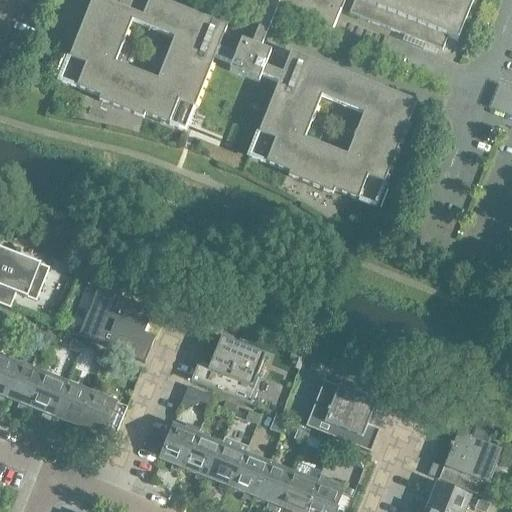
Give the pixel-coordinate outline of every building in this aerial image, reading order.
[(91,0),(59,82),(99,98),(98,102),(143,119),(144,116),(185,132),(214,58),(231,65),(229,72),(258,84),(261,77),(278,84),(249,158),(289,174),(288,177),(332,195),(334,192),(374,208),(416,103),(290,53),(282,75),(265,68),(270,54),(260,50),(276,10),(281,12),(332,32),(341,11),(345,0),(354,0),(349,14),(442,51),(447,37),(457,42),(473,0),(251,0),(267,6),(251,46),(241,42),(235,56),(218,49),(227,28),(157,0),(91,0)] [(0,305),(10,309),(16,295),(36,303),(49,269),(0,249),(0,305)] [(69,325),(66,333),(77,337),(113,351),(144,364),(150,348),(140,344),(153,311),(97,289),(80,330),(69,325)] [(173,328),(182,305),(170,301),(161,323),(173,328)] [(184,332),(193,310),(182,305),(173,328),(184,332)] [(196,337),(204,314),(193,310),(184,332),(196,337)] [(11,317),(0,312),(0,322),(7,326),(11,317)] [(206,341),(214,322),(215,319),(204,314),(196,337),(206,341)] [(31,335),(34,326),(23,322),(20,331),(31,335)] [(59,336),(47,332),(44,340),(55,345),(59,336)] [(190,382),(250,406),(262,378),(257,376),(265,356),(221,338),(212,360),(210,367),(198,362),(190,382)] [(79,354),(82,346),(82,345),(71,341),(68,350),(79,354)] [(103,364),(106,356),(106,355),(95,350),(91,359),(103,364)] [(289,351),(285,360),(291,363),(289,368),(298,372),(304,358),(304,357),(289,351)] [(0,396),(6,399),(20,365),(0,357),(0,396)] [(305,357),(300,370),(308,373),(313,360),(305,357)] [(130,365),(119,360),(115,369),(127,374),(130,365)] [(30,409),(44,375),(20,365),(6,399),(30,409)] [(54,418),(67,384),(44,375),(30,409),(54,418)] [(77,427),(91,394),(67,384),(54,418),(77,427)] [(188,388),(184,397),(179,410),(191,414),(197,402),(209,406),(213,398),(188,388)] [(370,454),(375,443),(361,437),(376,403),(339,388),(320,434),(370,454)] [(398,417),(408,395),(396,390),(387,412),(398,417)] [(127,408),(91,394),(77,427),(114,442),(127,408)] [(411,422),(419,399),(408,395),(398,417),(411,422)] [(422,427),(431,404),(419,399),(411,422),(422,427)] [(236,407),(225,402),(221,412),(233,416),(236,407)] [(432,431),(441,408),(431,404),(422,427),(432,431)] [(452,412),(441,408),(432,431),(443,435),(452,412)] [(260,417),(249,412),(245,421),(257,425),(260,417)] [(281,435),(284,426),(286,420),(275,416),(269,431),(281,435)] [(184,470),(198,436),(200,430),(186,425),(184,431),(173,426),(159,460),(184,470)] [(308,436),(307,435),(297,431),(293,440),(305,444),(308,436)] [(432,463),(427,477),(461,489),(469,469),(484,475),(494,448),(457,433),(446,459),(449,461),(446,469),(443,468),(443,467),(432,463)] [(222,446),(221,446),(198,436),(184,470),(208,479),(222,446)] [(232,489),(246,455),(246,456),(249,448),(224,438),(221,446),(222,446),(208,479),(232,489)] [(332,445),(321,441),(317,450),(329,454),(332,445)] [(344,450),(332,445),(329,454),(341,459),(344,450)] [(256,498),(269,465),(246,456),(246,455),(232,489),(256,498)] [(279,508),(293,474),(269,465),(256,498),(279,508)] [(306,511),(317,484),(293,474),(279,508),(290,511),(306,511)] [(317,484),(306,511),(334,511),(344,486),(320,476),(317,484)] [(436,485),(426,509),(432,511),(464,511),(469,498),(436,485)] [(486,511),(489,506),(477,501),(474,510),(478,511),(486,511)]
